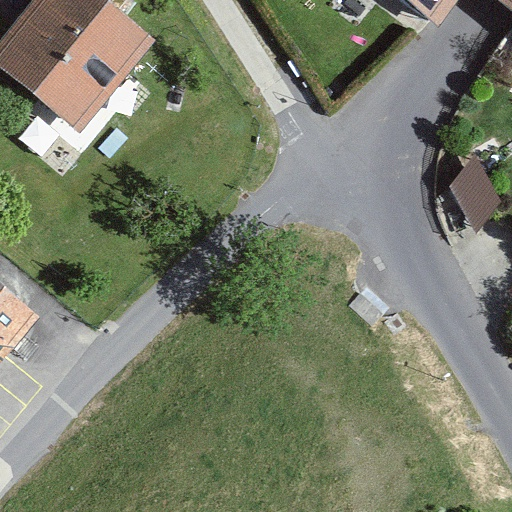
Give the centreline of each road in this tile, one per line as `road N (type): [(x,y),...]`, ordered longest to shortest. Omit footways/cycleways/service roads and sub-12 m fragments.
road 1 (residential): [(327,163),(124,327),(0,457)]
road 2 (residential): [(511,423),(327,163)]
road 3 (residential): [(327,163),(416,92),(482,0)]
road 4 (residential): [(327,163),(216,0)]
